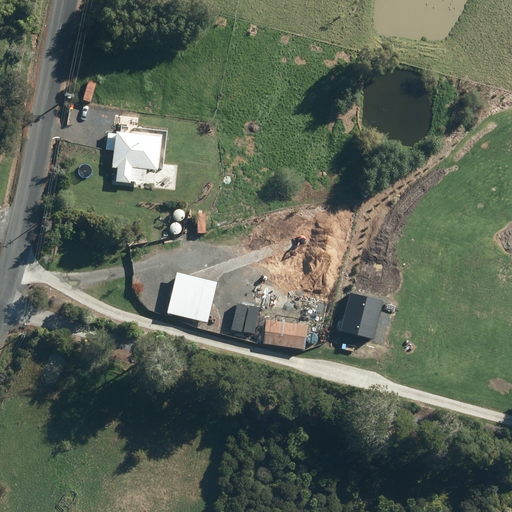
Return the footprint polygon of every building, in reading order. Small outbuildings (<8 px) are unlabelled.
[(137,117),(118,116),(117,133),(104,132),(103,150),(110,150),(109,168),(113,168),(112,182),(143,184),(144,171),(163,172),(165,130),(136,128),(137,117)] [(207,137),(178,136),(177,147),(206,148),(207,137)] [(275,255),(262,260),(267,272),(280,267),(275,255)] [(215,281),(171,271),(161,313),(205,323),(215,281)] [(283,308),(266,306),(259,343),(301,349),(305,326),(280,322),(283,308)]
